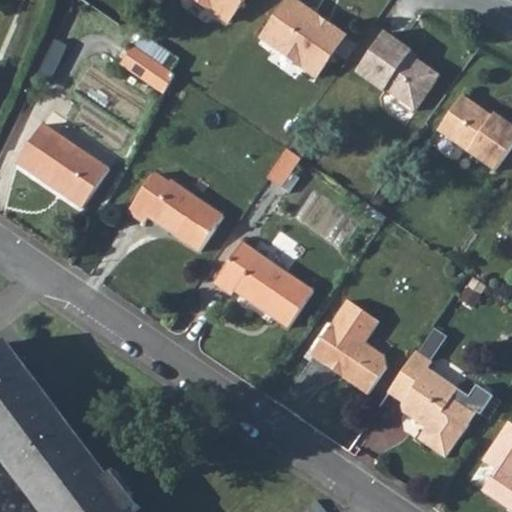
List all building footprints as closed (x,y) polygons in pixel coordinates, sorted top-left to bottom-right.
[(205,0),(212,4),(213,11),(229,22),(244,0),(205,0)] [(292,0),(288,0),(262,39),(277,49),(284,48),(301,60),(302,66),(318,77),(346,36),(331,26),(327,27),(322,23),(321,19),(292,0)] [(413,50),(386,31),(357,72),(385,91),(386,89),(416,110),(438,79),(408,58),(411,54),(413,50)] [(131,49),(119,68),(160,96),(172,77),(131,49)] [(411,54),(408,58),(438,79),(441,75),(411,54)] [(495,117),(465,95),(440,130),(497,171),(511,150),(511,124),(497,114),(495,117)] [(40,126),(15,164),(34,178),(38,173),(64,191),(61,196),(81,209),(106,170),(40,126)] [(286,153),(278,164),(293,173),(300,163),(286,153)] [(278,164),(266,181),(281,191),(293,173),(278,164)] [(154,177),(127,216),(144,227),(148,221),(199,256),(224,221),(172,186),(170,188),(154,177)] [(240,245),(212,286),(230,298),(233,294),(285,330),(310,293),(240,245)] [(366,343),(380,321),(349,300),(311,354),(325,364),(327,360),(346,373),(344,377),(369,394),(388,367),(385,356),(366,343)] [(133,511),(8,346),(0,351),(0,460),(38,511),(133,511)] [(434,362),(418,351),(389,392),(405,403),(403,405),(404,412),(416,420),(421,419),(430,424),(420,439),(448,458),(479,411),(456,395),(460,389),(430,368),(434,362)] [(511,426),(509,425),(485,464),(498,474),(484,492),(511,511),(511,426)]
